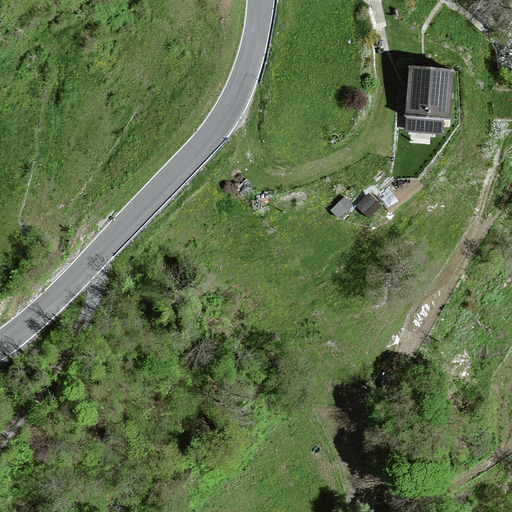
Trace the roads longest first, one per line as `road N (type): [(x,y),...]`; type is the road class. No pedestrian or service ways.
road 1 (tertiary): [(0,346),(217,126),(250,60),(261,0)]
road 2 (track): [(100,252),(96,296),(50,382),(0,447)]
